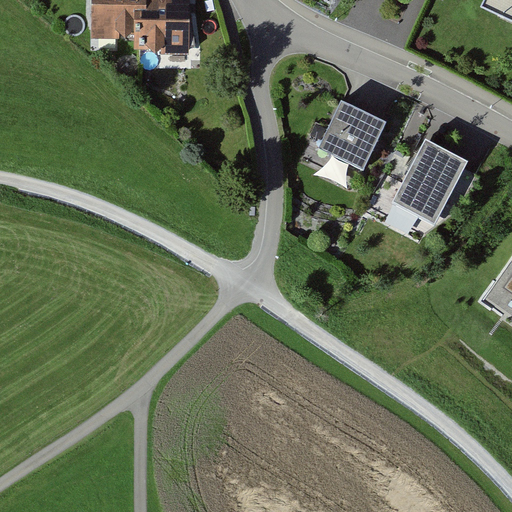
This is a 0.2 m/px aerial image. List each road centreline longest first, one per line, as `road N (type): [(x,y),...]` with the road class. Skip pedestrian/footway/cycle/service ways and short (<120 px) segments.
road 1 (track): [(0,179),(93,204),(244,284),(389,384),(511,489)]
road 2 (residential): [(244,284),(266,251),(274,189),(260,71),(269,23)]
road 3 (residential): [(269,23),(384,69),(511,135)]
